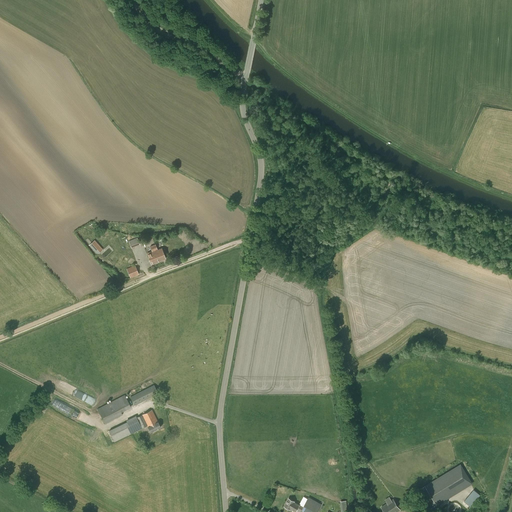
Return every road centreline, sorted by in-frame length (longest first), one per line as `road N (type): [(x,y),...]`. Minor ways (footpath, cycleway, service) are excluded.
road 1 (tertiary): [(226,511),(218,424),(261,178),(242,97),(262,0)]
road 2 (track): [(251,236),(0,336)]
road 3 (track): [(128,0),(160,33),(201,44),(245,81)]
